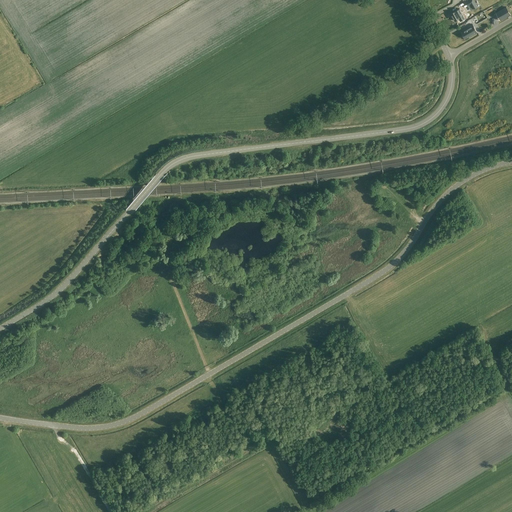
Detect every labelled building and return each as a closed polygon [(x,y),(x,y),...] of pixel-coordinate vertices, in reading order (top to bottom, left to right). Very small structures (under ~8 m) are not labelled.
[(471,4),(473,9),(477,7),(473,0),(469,0),(466,2),(468,6),(471,4)] [(499,20),(510,14),(506,7),(495,13),(499,20)] [(458,10),(451,14),(455,21),(460,18),(458,15),(460,13),(458,10)] [(479,24),(481,28),(491,22),(488,18),(479,24)] [(470,37),(477,33),(473,24),(461,31),(462,32),(461,33),(465,39),(469,36),(470,37)]
